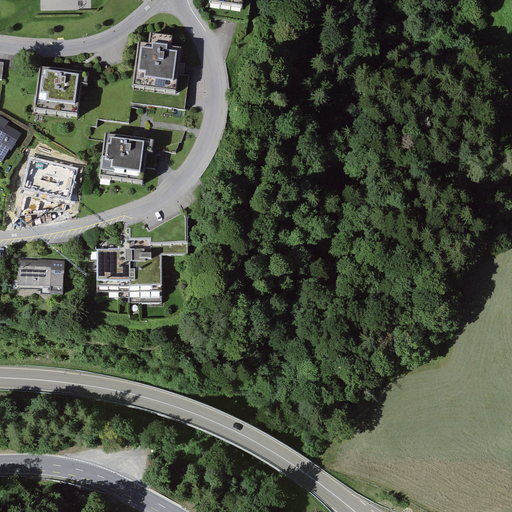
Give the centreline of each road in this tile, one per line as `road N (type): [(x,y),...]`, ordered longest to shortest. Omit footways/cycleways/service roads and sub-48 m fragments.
road 1 (residential): [(0,237),(121,214),(152,202),(189,171),(207,139),(215,92),(201,37),(175,0)]
road 2 (secondary): [(0,378),(110,390),(187,411),(313,479)]
road 3 (secondary): [(0,463),(72,468),(171,511)]
road 4 (residential): [(160,0),(113,38),(84,48),(0,46)]
